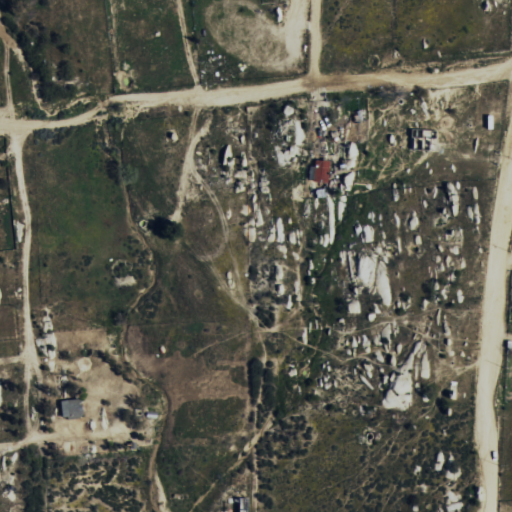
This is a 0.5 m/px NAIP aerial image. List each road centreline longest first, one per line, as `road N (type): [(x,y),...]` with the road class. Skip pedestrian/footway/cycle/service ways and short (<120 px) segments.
road 1 (residential): [(0,56),(28,421)]
road 2 (residential): [(511,152),(495,259),(481,511)]
